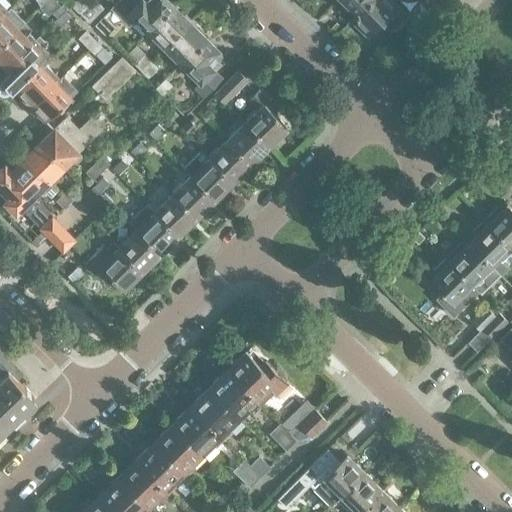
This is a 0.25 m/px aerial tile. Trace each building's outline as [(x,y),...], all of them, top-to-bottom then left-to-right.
[(58,18),(65,10),(55,0),(52,0),(46,6),(57,18),(58,18)] [(89,23),(103,8),(95,0),(88,0),(87,1),(85,0),(73,0),(70,4),(89,23)] [(115,0),(109,6),(129,26),(137,19),(146,28),(170,4),(166,0),(115,0)] [(342,0),(356,13),(369,0),(342,0)] [(391,30),(405,14),(390,0),(369,0),(356,13),(357,14),(351,20),(367,36),(382,21),(391,30)] [(170,4),(146,28),(163,45),(187,21),(170,4)] [(15,18),(7,10),(0,17),(0,45),(17,28),(10,22),(15,18)] [(58,18),(57,18),(64,24),(72,16),(65,10),(58,18)] [(101,14),(92,23),(104,35),(113,25),(101,14)] [(204,37),(187,21),(163,45),(180,62),(204,37)] [(24,36),(17,28),(0,45),(0,60),(7,68),(36,39),(29,32),(24,36)] [(89,49),(97,41),(86,30),(78,38),(89,49)] [(17,91),(43,66),(46,63),(53,56),(42,46),(45,42),(39,36),(36,39),(7,68),(11,72),(0,82),(0,81),(0,90),(2,91),(3,91),(5,91),(7,90),(8,89),(12,87),(17,91)] [(204,37),(180,62),(200,81),(193,88),(203,98),(222,78),(211,67),(222,55),(204,37)] [(97,41),(89,49),(95,55),(103,47),(97,41)] [(141,71),(152,60),(144,53),(134,64),(141,71)] [(136,70),(121,56),(91,85),(106,100),(136,70)] [(152,60),(141,71),(148,78),(159,67),(152,60)] [(32,107),(58,81),(61,78),(46,63),(43,66),(17,91),(32,107)] [(220,88),(229,98),(248,79),(238,70),(220,88)] [(72,95),(78,90),(63,75),(61,78),(58,81),(32,107),(44,119),(70,93),(72,95)] [(165,77),(154,88),(162,96),(173,86),(165,77)] [(224,104),(229,98),(220,88),(214,94),(224,104)] [(257,107),(243,120),(269,146),(288,127),(266,105),(270,101),(257,89),(248,98),(257,107)] [(101,127),(90,116),(78,127),(67,116),(39,143),(62,166),(70,159),(75,163),(81,156),(77,152),(101,127)] [(196,126),(190,119),(180,128),(187,135),(196,126)] [(243,120),(225,139),(250,165),(269,146),(243,120)] [(165,130),(158,123),(148,132),(155,139),(165,130)] [(225,139),(207,156),(232,183),(250,165),(225,139)] [(130,150),(136,157),(146,147),(140,140),(130,150)] [(53,185),(59,178),(55,173),(62,166),(39,143),(25,157),(53,185)] [(232,183),(207,156),(200,149),(182,167),(189,174),(215,200),(232,183)] [(102,155),(85,171),(93,179),(110,163),(102,155)] [(53,185),(25,157),(11,171),(5,166),(4,167),(32,196),(41,187),(45,192),(53,185)] [(112,168),(118,175),(128,165),(122,159),(112,168)] [(35,203),(30,198),(32,196),(4,167),(0,170),(0,186),(10,197),(6,202),(16,212),(21,207),(63,250),(70,243),(74,239),(73,238),(52,216),(50,218),(47,215),(50,212),(38,200),(35,203)] [(102,191),(118,175),(112,168),(78,201),(87,210),(104,193),(102,191)] [(189,174),(171,192),(197,218),(215,200),(189,174)] [(62,194),(70,202),(75,197),(67,189),(62,194)] [(171,192),(153,210),(178,236),(197,218),(171,192)] [(104,193),(87,210),(95,218),(113,201),(104,193)] [(63,208),(70,202),(62,194),(56,200),(63,208)] [(511,208),(506,203),(487,222),(511,247),(511,245),(511,208)] [(178,236),(153,210),(135,227),(161,253),(178,236)] [(511,247),(487,222),(468,241),(492,266),(511,247)] [(161,253),(135,227),(117,245),(143,271),(161,253)] [(74,239),(70,243),(79,253),(89,244),(78,233),(73,238),(74,239)] [(468,241),(449,260),(481,292),(500,274),(468,241)] [(143,271),(117,245),(113,242),(108,247),(104,243),(85,262),(107,284),(112,279),(123,290),(143,271)] [(473,284),(449,260),(430,279),(453,304),(473,284)] [(499,311),(490,302),(471,321),(480,330),(482,327),(499,311)] [(508,321),(499,311),(482,327),(492,337),(508,321)] [(0,433),(35,399),(13,376),(20,370),(0,349),(0,433)] [(246,350),(227,369),(260,403),(272,391),(276,395),(289,383),(274,368),(268,373),(246,350)] [(227,369),(209,387),(240,418),(250,408),(252,410),(260,403),(227,369)] [(225,442),(244,423),(239,419),(240,418),(209,387),(191,404),(224,438),(223,439),(225,442)] [(215,446),(223,439),(224,438),(191,404),(172,422),(204,454),(214,444),(215,446)] [(312,438),(328,422),(314,406),(296,422),(298,424),(289,432),(296,440),(306,438),(308,435),(312,438)] [(187,474),(194,467),(192,465),(204,454),(172,422),(154,440),(187,474)] [(296,440),(289,432),(280,422),(269,433),(286,450),(296,440)] [(186,475),(187,474),(154,440),(136,457),(169,492),(172,495),(189,478),(186,475)] [(243,459),(260,476),(270,466),(253,449),(243,459)] [(331,504),(337,499),(364,471),(346,453),(319,481),(313,486),(331,504)] [(161,500),(169,492),(136,457),(118,475),(149,507),(159,498),(161,500)] [(250,487),(260,476),(243,459),(233,470),(250,487)] [(307,468),(283,492),(292,501),(316,477),(307,468)] [(364,471),(337,499),(349,511),(357,511),(381,488),(364,471)] [(118,475),(99,493),(118,511),(144,511),(149,507),(118,475)] [(381,488),(357,511),(391,511),(398,505),(381,488)] [(118,511),(99,493),(80,511),(81,511),(118,511)] [(254,511),(255,511),(244,501),(233,511),(254,511)]
